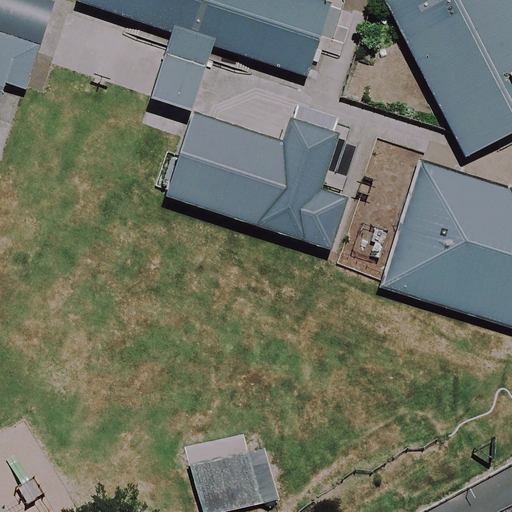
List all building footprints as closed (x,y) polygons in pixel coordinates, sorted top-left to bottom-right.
[(339,0),(85,0),(84,3),(175,31),(155,95),(196,108),(216,44),(316,75),(339,0)] [(511,133),(511,0),(377,0),(461,160),(511,133)] [(0,120),(8,123),(36,34),(0,23),(0,120)] [(342,132),(286,114),(250,229),(306,247),(342,132)] [(511,186),(418,157),(374,299),(511,341),(511,186)] [(241,430),(177,450),(195,511),(232,511),(263,503),(241,430)]
